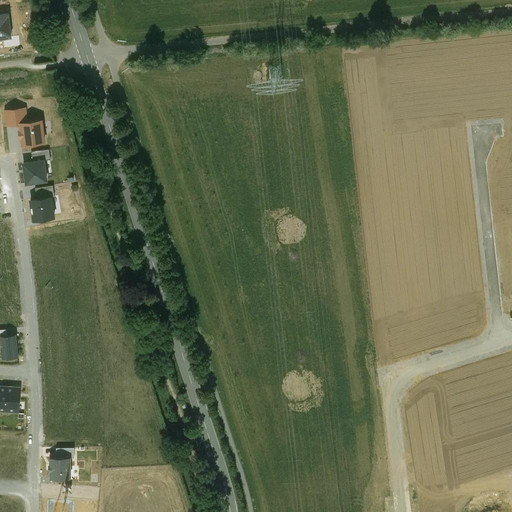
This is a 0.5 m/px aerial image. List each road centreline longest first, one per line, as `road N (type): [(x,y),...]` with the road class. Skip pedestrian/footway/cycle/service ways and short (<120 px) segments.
road 1 (secondary): [(86,55),(229,511)]
road 2 (unclassified): [(108,52),(511,11)]
road 3 (residential): [(0,165),(9,164),(23,246),(34,374)]
